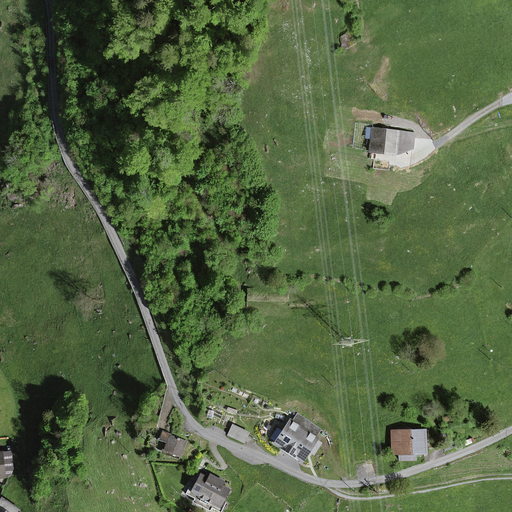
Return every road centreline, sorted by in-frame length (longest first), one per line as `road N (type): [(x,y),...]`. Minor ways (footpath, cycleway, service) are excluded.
road 1 (residential): [(511,430),(395,475),(331,483),(191,422),(137,284),(60,135),(48,0)]
road 2 (track): [(511,475),(360,495),(331,483)]
